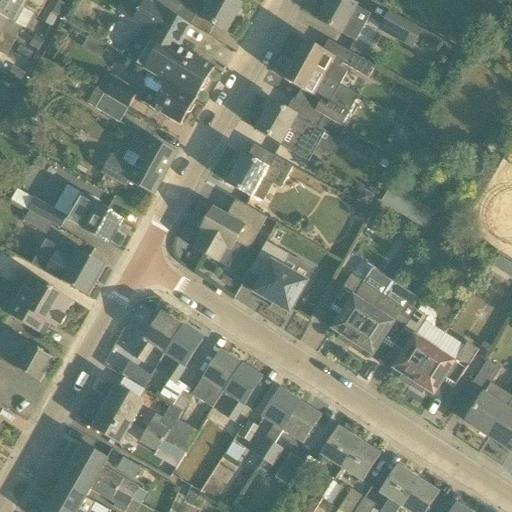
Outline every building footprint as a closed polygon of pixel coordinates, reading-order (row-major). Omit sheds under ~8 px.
[(27,0),(0,0),(0,15),(15,24),(24,9),(34,14),(38,17),(43,9),(27,0)] [(45,0),(27,0),(43,9),(47,1),(45,0)] [(64,4),(56,0),(50,0),(46,9),(58,15),(64,4)] [(121,0),(121,2),(137,11),(131,22),(132,22),(143,29),(145,30),(141,37),(140,37),(131,40),(127,47),(129,56),(127,59),(133,62),(145,69),(144,71),(152,75),(165,83),(195,101),(213,71),(210,69),(208,68),(192,59),(176,49),(189,28),(190,26),(173,16),(145,0),(121,0)] [(145,0),(173,16),(180,4),(173,0),(145,0)] [(200,19),(226,34),(242,6),(231,0),(200,0),(209,4),(200,19)] [(323,12),(318,21),(342,34),(356,42),(358,38),(369,19),(371,15),(371,14),(357,7),(345,0),(329,0),(327,4),(323,12)] [(44,10),(39,20),(52,27),(57,18),(44,10)] [(379,31),(413,50),(423,31),(389,13),(379,31)] [(0,42),(11,49),(16,41),(14,40),(21,27),(15,24),(0,15),(0,42)] [(455,26),(447,41),(461,49),(470,34),(455,26)] [(36,37),(31,46),(40,51),(45,42),(36,37)] [(0,42),(0,52),(7,57),(11,49),(0,42)] [(306,42),(295,61),(325,78),(340,86),(347,73),(339,69),(332,65),(336,58),(322,51),(321,50),(308,43),(306,42)] [(27,50),(23,56),(27,59),(30,60),(31,58),(34,54),(27,50)] [(349,52),(342,64),(369,79),(375,67),(349,52)] [(295,61),(285,81),(301,90),(314,97),(321,101),(316,111),(315,112),(342,127),(348,116),(349,115),(341,110),(330,104),(340,86),(325,78),(295,61)] [(9,76),(20,82),(25,73),(14,67),(9,76)] [(148,89),(140,102),(151,109),(153,110),(172,121),(177,124),(181,126),(188,114),(191,114),(195,107),(194,104),(195,101),(165,83),(152,75),(148,76),(145,82),(145,87),(148,89)] [(0,83),(0,87),(13,95),(19,85),(4,76),(0,83)] [(115,77),(113,81),(105,76),(97,90),(104,95),(128,109),(138,92),(115,77)] [(128,109),(104,95),(95,89),(87,103),(120,123),(128,109)] [(420,124),(431,100),(416,94),(406,117),(420,124)] [(296,118),(296,117),(272,103),(257,131),(279,144),(278,145),(309,162),(325,134),(337,141),(344,129),(342,127),(315,112),(308,125),(296,118)] [(492,129),(484,142),(495,148),(503,135),(492,129)] [(32,143),(42,148),(49,136),(39,131),(32,143)] [(106,165),(102,173),(126,187),(128,182),(154,197),(169,170),(170,167),(174,159),(176,156),(177,155),(177,154),(175,153),(164,147),(139,133),(132,146),(129,152),(131,153),(139,158),(133,169),(124,164),(116,160),(111,157),(106,165)] [(232,166),(224,180),(229,183),(228,185),(245,194),(252,198),(253,197),(262,179),(273,185),(281,190),(292,169),(293,168),(274,157),(268,170),(267,169),(261,166),(244,156),(237,168),(232,166)] [(392,186),(382,202),(392,209),(402,193),(392,186)] [(364,190),(357,202),(369,208),(375,197),(364,190)] [(75,209),(68,221),(82,229),(103,241),(109,245),(122,222),(110,215),(112,212),(80,193),(72,207),(75,209)] [(59,229),(66,218),(33,199),(27,211),(28,212),(38,217),(52,225),(59,229)] [(267,219),(236,201),(227,216),(213,209),(199,233),(203,235),(195,250),(218,264),(227,249),(231,251),(236,243),(249,251),(267,219)] [(358,208),(352,219),(364,225),(370,213),(358,208)] [(28,212),(23,221),(46,235),(52,225),(38,217),(28,212)] [(106,267),(63,243),(46,273),(89,297),(106,267)] [(267,243),(249,273),(262,281),(255,294),(274,305),(271,309),(285,317),(288,313),(290,314),(307,283),(283,269),(290,256),(270,245),(267,243)] [(457,253),(456,259),(459,264),(465,266),(470,262),(471,257),(468,252),(462,250),(457,253)] [(511,264),(498,255),(488,271),(503,281),(511,267),(511,264)] [(7,315),(22,324),(39,334),(46,323),(56,329),(58,324),(62,326),(67,318),(63,316),(72,301),(30,276),(7,315)] [(338,340),(350,348),(383,296),(352,276),(330,309),(331,310),(333,307),(343,313),(332,330),(341,336),(338,340)] [(384,339),(394,346),(418,311),(406,303),(403,308),(383,296),(350,348),(361,355),(364,351),(373,357),(384,339)] [(404,353),(393,370),(402,376),(399,380),(411,387),(436,349),(438,345),(445,334),(435,327),(426,322),(428,318),(419,311),(418,311),(411,321),(394,346),(404,353)] [(133,358),(143,364),(154,347),(165,354),(183,328),(162,314),(133,358)] [(169,381),(158,398),(159,398),(171,406),(173,407),(186,387),(178,381),(182,374),(187,367),(204,341),(183,328),(165,354),(176,362),(165,378),(169,381)] [(53,360),(6,333),(0,342),(0,360),(40,383),(53,360)] [(436,349),(411,387),(422,395),(425,391),(434,397),(446,379),(455,385),(457,386),(479,351),(467,343),(465,346),(465,347),(458,358),(455,362),(436,349)] [(195,392),(192,396),(194,397),(202,402),(213,386),(224,393),(242,366),(221,352),(204,378),(195,392)] [(488,362),(474,384),(486,392),(492,382),(500,370),(488,362)] [(123,375),(144,388),(151,377),(130,363),(123,375)] [(224,417),(234,423),(263,380),(242,366),(224,393),(235,400),(224,417)] [(104,408),(132,424),(145,402),(117,386),(104,408)] [(256,455),(264,460),(275,444),(284,431),(301,404),(280,391),(262,417),(275,426),(256,455)] [(471,415),(466,423),(489,438),(507,410),(484,395),(484,396),(471,415)] [(511,402),(489,438),(511,453),(511,451),(511,402)] [(301,404),(284,431),(291,436),(304,445),(322,418),(301,404)] [(120,446),(132,424),(104,408),(92,430),(120,446)] [(145,432),(164,442),(170,431),(152,421),(145,432)] [(187,454),(199,433),(178,421),(166,442),(187,454)] [(259,429),(249,422),(239,437),(250,443),(259,429)] [(338,429),(321,456),(342,469),(360,443),(338,429)] [(158,452),(164,442),(145,432),(139,442),(158,452)] [(164,442),(158,452),(165,456),(171,446),(164,442)] [(360,443),(342,469),(363,483),(381,456),(360,443)] [(275,444),(264,460),(272,466),(283,449),(275,444)] [(147,494),(124,480),(103,469),(108,459),(83,445),(72,465),(118,491),(117,493),(132,501),(133,500),(142,504),(147,494)] [(290,456),(276,479),(288,487),(303,464),(290,456)] [(123,458),(117,469),(136,479),(142,468),(123,458)] [(308,458),(293,483),(303,490),(319,466),(308,458)] [(72,465),(61,484),(86,499),(91,490),(112,502),(116,504),(114,507),(113,508),(120,511),(137,511),(142,505),(133,500),(132,501),(117,493),(118,491),(72,465)] [(398,511),(401,507),(418,481),(414,478),(397,467),(392,475),(380,494),(389,500),(381,511),(398,511)] [(314,492),(323,498),(334,483),(325,477),(314,492)] [(418,481),(401,507),(408,511),(428,511),(440,494),(418,481)] [(334,483),(323,498),(314,511),(328,511),(343,489),(334,483)] [(61,484),(50,503),(65,511),(109,511),(110,511),(95,503),(86,499),(61,484)] [(371,511),(373,509),(375,505),(365,499),(356,511),(371,511)] [(65,511),(50,503),(45,511),(65,511)]
